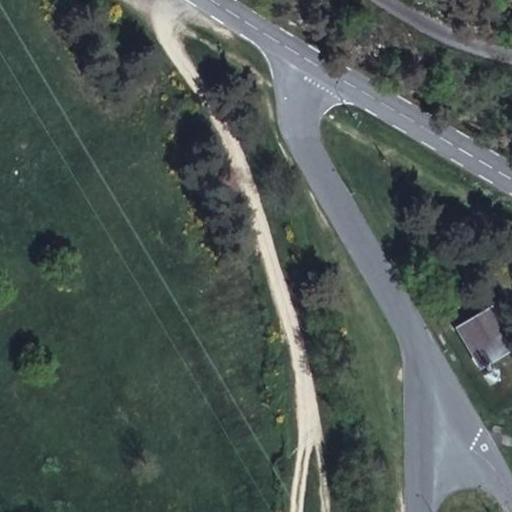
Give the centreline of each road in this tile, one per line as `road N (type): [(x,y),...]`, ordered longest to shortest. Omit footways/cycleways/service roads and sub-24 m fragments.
road 1 (residential): [(307,63),(296,135),(394,300),(424,373)]
road 2 (tertiary): [(511,181),(307,63)]
road 3 (residential): [(424,373),(511,499)]
road 4 (unclassified): [(511,51),(435,30),(382,0)]
road 5 (residential): [(424,373),(420,511)]
